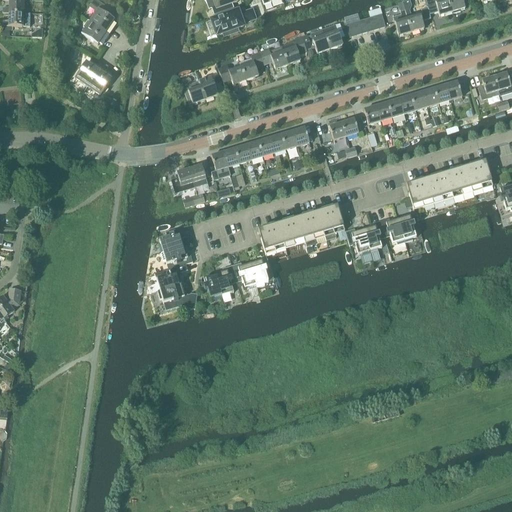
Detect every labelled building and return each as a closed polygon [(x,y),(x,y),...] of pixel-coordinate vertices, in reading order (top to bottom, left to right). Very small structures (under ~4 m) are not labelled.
[(94,0),(89,8),(97,13),(90,23),(107,34),(115,22),(110,19),(112,17),(109,14),(111,11),(95,0),(94,0)] [(211,9),(214,16),(230,10),(229,6),(237,3),(237,2),(236,0),(212,0),(215,8),(211,9)] [(447,0),(431,0),(425,2),(427,9),(429,15),(437,12),(439,17),(452,14),(447,0)] [(447,0),(452,14),(452,13),(453,15),(460,13),(460,11),(465,10),(461,0),(447,0)] [(410,1),(402,4),(403,6),(411,34),(424,30),(422,22),(430,20),(427,9),(421,11),(422,15),(420,16),(411,18),(410,12),(411,7),(410,1)] [(24,2),(10,2),(9,9),(3,9),(3,14),(9,15),(24,15),(24,2)] [(401,16),(393,19),(398,37),(411,34),(403,6),(398,7),(401,16)] [(241,12),(211,22),(217,37),(243,28),(242,25),(255,21),(252,11),(242,15),(241,12)] [(30,15),(24,15),(9,15),(9,22),(2,22),(2,28),(23,28),(29,28),(30,15)] [(385,28),(381,16),(375,18),(379,30),(385,28)] [(379,30),(375,18),(369,19),(373,32),(379,30)] [(364,21),(367,34),(373,32),(369,19),(364,21)] [(367,34),(364,21),(358,23),(362,35),(367,34)] [(107,34),(90,23),(81,35),(98,47),(107,34)] [(352,24),(356,37),(362,35),(358,23),(352,24)] [(346,26),(350,39),(356,37),(352,24),(346,26)] [(323,31),(330,51),(343,46),(336,28),(335,27),(323,31)] [(323,31),(310,36),(317,56),(330,51),(323,31)] [(307,37),(301,39),(302,40),(306,51),(311,49),(307,38),(307,37)] [(282,49),(288,67),(301,62),(298,56),(307,53),(306,51),(302,40),(301,39),(292,42),(292,43),(293,44),(282,49)] [(288,67),(282,49),(269,53),(269,52),(260,55),(264,66),(264,64),(271,61),(275,71),(288,67)] [(264,66),(260,55),(251,58),(252,61),(239,65),(245,82),(258,77),(255,67),(262,64),(263,67),(264,66)] [(75,81),(100,98),(114,76),(89,60),(75,81)] [(227,67),(218,71),(219,75),(222,82),(230,79),(233,87),(245,82),(239,65),(234,67),(235,71),(229,73),(227,67)] [(507,75),(494,79),(498,92),(499,97),(500,98),(511,94),(511,93),(511,89),(507,75)] [(198,83),(205,102),(218,97),(211,78),(198,83)] [(499,97),(498,92),(494,79),(482,82),(483,88),(478,89),(481,102),(499,97)] [(191,100),(193,106),(205,102),(198,83),(182,89),(187,102),(191,100)] [(445,87),(450,102),(462,99),(457,84),(445,87)] [(450,102),(445,87),(434,91),(438,106),(450,102)] [(438,106),(434,91),(422,94),(427,109),(438,106)] [(427,109),(422,94),(410,98),(415,113),(427,109)] [(415,113),(410,98),(399,101),(403,116),(415,113)] [(403,116),(399,101),(387,105),(392,120),(403,116)] [(392,120),(387,105),(376,108),(380,123),(392,120)] [(380,123),(376,108),(364,112),(368,127),(380,123)] [(342,125),(346,138),(358,135),(354,121),(342,125)] [(346,138),(342,125),(329,129),(333,142),(346,138)] [(293,133),(297,148),(309,145),(305,130),(293,133)] [(281,137),(286,152),(297,148),(293,133),(281,137)] [(270,140),(274,155),(286,152),(281,137),(270,140)] [(258,144),(263,159),(274,155),(270,140),(258,144)] [(246,147),(251,162),(263,159),(258,144),(246,147)] [(235,151),(239,166),(251,162),(246,147),(235,151)] [(223,154),(228,169),(239,166),(235,151),(223,154)] [(216,173),(211,174),(213,182),(218,181),(230,177),(228,169),(223,154),(211,158),(216,173)] [(485,163),(406,187),(413,211),(492,187),(485,163)] [(202,167),(189,171),(195,189),(207,185),(202,167)] [(178,180),(171,182),(174,190),(175,195),(195,189),(189,171),(177,174),(178,180)] [(231,179),(234,190),(236,189),(245,187),(241,176),(231,179)] [(511,211),(511,189),(511,187),(499,190),(501,197),(499,197),(501,202),(503,201),(503,203),(506,212),(510,210),(510,212),(511,211)] [(345,232),(337,208),(258,231),(266,256),(306,244),(307,248),(316,245),(315,241),(324,238),(325,243),(336,240),(334,235),(345,232)] [(398,221),(405,244),(412,241),(412,239),(416,238),(413,230),(413,228),(415,227),(414,223),(411,224),(410,218),(398,221)] [(379,223),(385,239),(384,237),(389,235),(390,237),(392,245),(396,244),(397,246),(405,244),(398,221),(397,221),(387,225),(385,221),(379,223)] [(385,239),(379,223),(374,225),(375,228),(364,231),(363,231),(370,255),(378,252),(377,250),(382,249),(379,241),(378,239),(383,237),(384,240),(385,239)] [(161,255),(184,248),(184,247),(181,236),(184,235),(182,229),(165,234),(166,235),(168,234),(170,239),(168,240),(159,242),(161,246),(159,247),(161,255)] [(363,257),(370,255),(363,231),(363,232),(352,235),(351,232),(345,233),(349,248),(355,246),(356,248),(355,248),(358,256),(362,255),(363,257)] [(184,248),(161,255),(163,262),(165,262),(167,266),(168,271),(178,268),(186,266),(193,264),(191,258),(187,259),(184,248)] [(250,266),(257,289),(265,287),(264,285),(268,283),(266,275),(265,273),(270,272),(267,261),(250,266)] [(158,293),(181,286),(177,275),(188,272),(186,266),(178,268),(168,271),(162,273),(155,275),(157,285),(156,285),(158,293)] [(232,268),(237,284),(236,282),(241,280),(242,282),(244,291),(249,289),(249,291),(257,289),(250,266),(239,269),(238,266),(232,268)] [(237,284),(232,268),(226,269),(227,273),(216,276),(215,276),(223,299),(230,297),(230,295),(234,294),(231,286),(231,284),(236,282),(236,285),(237,284)] [(198,289),(197,294),(205,291),(207,291),(208,293),(210,301),(214,300),(215,302),(223,299),(215,276),(204,280),(206,286),(204,287),(198,289)] [(181,286),(158,293),(160,301),(162,300),(163,304),(172,302),(174,301),(174,303),(178,302),(179,306),(186,306),(186,307),(196,308),(197,296),(191,295),(184,297),(181,286)] [(0,300),(0,315),(4,320),(14,313),(13,311),(19,307),(21,293),(9,291),(7,303),(3,298),(0,300)] [(5,356),(2,359),(12,365),(14,362),(5,356)] [(487,388),(511,380),(511,373),(511,370),(484,378),(487,388)]
